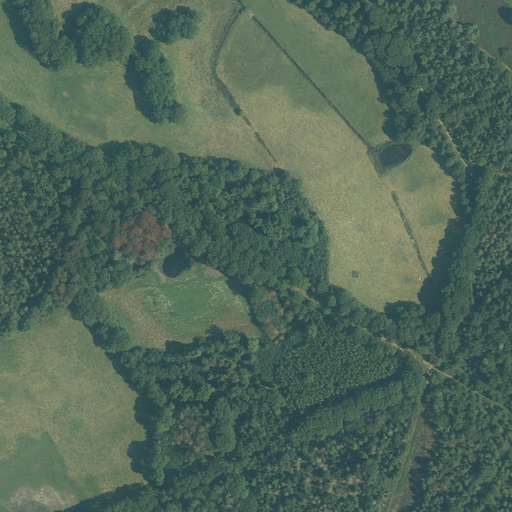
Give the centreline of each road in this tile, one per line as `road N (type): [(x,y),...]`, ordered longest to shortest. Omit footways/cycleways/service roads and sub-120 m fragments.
road 1 (track): [(0,117),(511,409)]
road 2 (track): [(437,373),(131,511)]
road 3 (track): [(381,0),(467,170),(511,178)]
road 4 (track): [(437,373),(485,174)]
road 5 (track): [(437,373),(389,511)]
